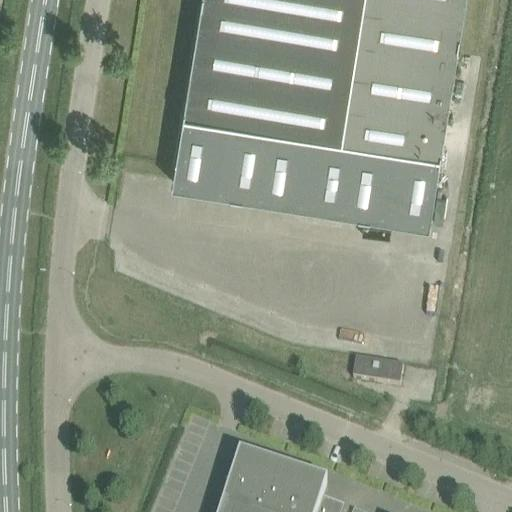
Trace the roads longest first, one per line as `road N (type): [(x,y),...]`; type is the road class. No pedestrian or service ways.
road 1 (primary): [(5,511),(10,281),(48,0)]
road 2 (unclassified): [(511,495),(213,377),(59,353)]
road 3 (unclassified): [(59,353),(74,135),(99,0)]
road 4 (unclassified): [(61,511),(59,353)]
